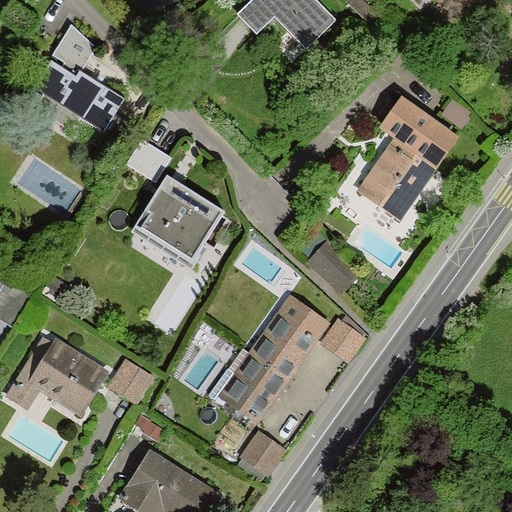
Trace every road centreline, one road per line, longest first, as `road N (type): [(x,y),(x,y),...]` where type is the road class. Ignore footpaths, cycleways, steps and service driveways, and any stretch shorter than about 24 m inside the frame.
road 1 (tertiary): [(511,197),(287,511)]
road 2 (residential): [(276,216),(216,140),(78,0)]
